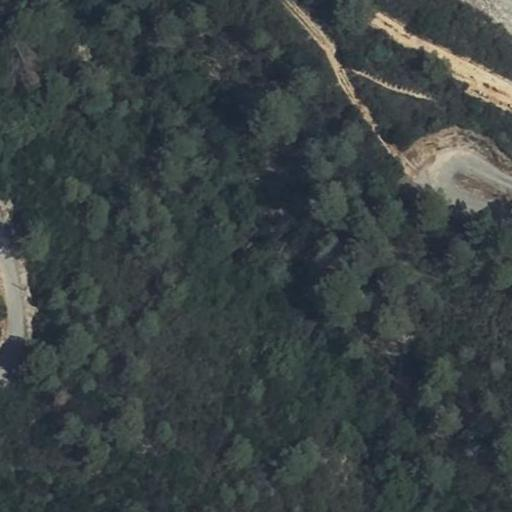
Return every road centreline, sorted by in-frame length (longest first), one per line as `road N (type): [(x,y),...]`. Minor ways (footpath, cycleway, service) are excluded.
road 1 (unclassified): [(511,185),(465,159),(443,163),(437,177),(454,207),(511,218)]
road 2 (unclassified): [(0,238),(14,300),(9,361),(0,372)]
